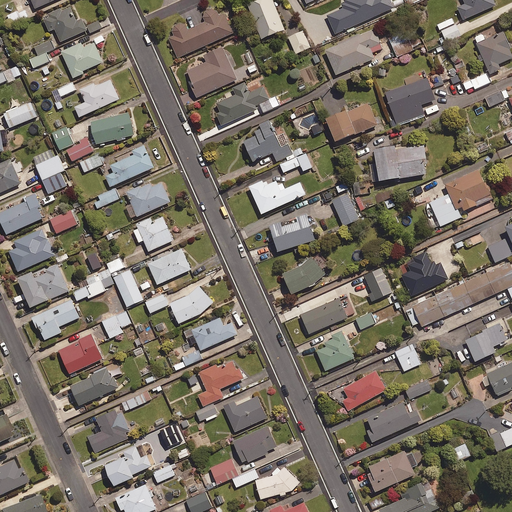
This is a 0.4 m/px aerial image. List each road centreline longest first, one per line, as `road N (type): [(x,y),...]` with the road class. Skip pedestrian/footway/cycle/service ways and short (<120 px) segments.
road 1 (residential): [(349,511),(120,0)]
road 2 (residential): [(87,511),(0,316)]
